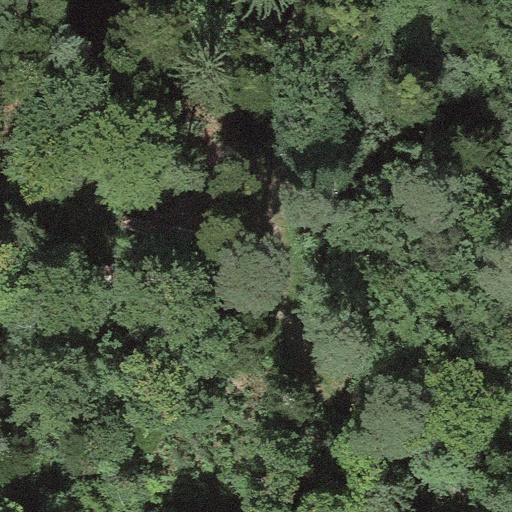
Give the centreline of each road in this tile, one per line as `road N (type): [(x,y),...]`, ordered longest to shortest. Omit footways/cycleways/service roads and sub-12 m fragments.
road 1 (track): [(328,0),(318,297),(397,388),(511,461)]
road 2 (track): [(320,238),(398,129),(511,15)]
